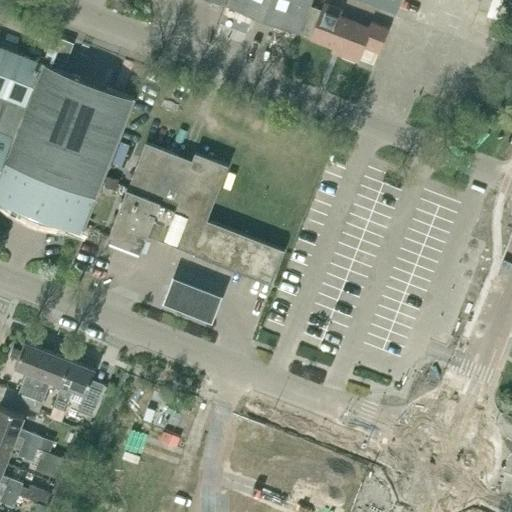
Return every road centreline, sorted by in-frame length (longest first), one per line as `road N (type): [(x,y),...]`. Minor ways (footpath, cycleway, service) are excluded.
road 1 (unclassified): [(511,181),(61,0)]
road 2 (tertiary): [(406,436),(7,279)]
road 3 (tertiary): [(456,410),(511,271)]
